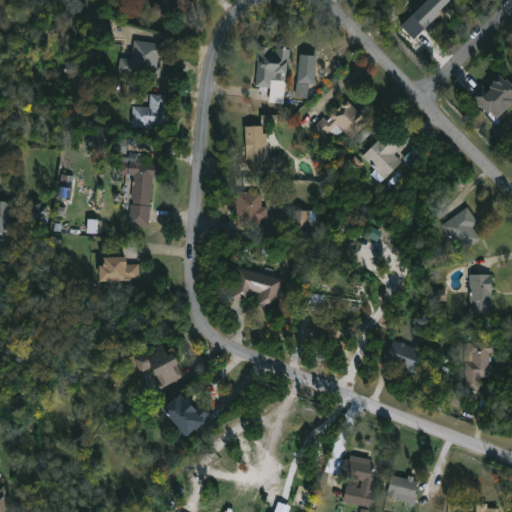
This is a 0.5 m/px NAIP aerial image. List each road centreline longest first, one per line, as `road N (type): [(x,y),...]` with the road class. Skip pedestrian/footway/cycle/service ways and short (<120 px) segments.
road 1 (residential): [(253,0),(212,57),(193,275),(205,334),(511,459)]
road 2 (residential): [(318,0),(361,29),(511,189)]
road 3 (residential): [(422,97),(511,5)]
